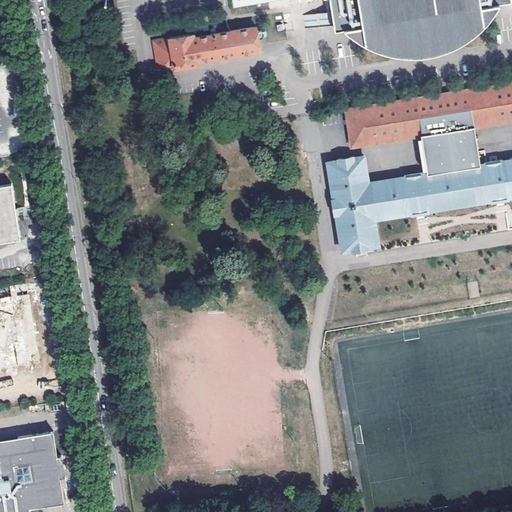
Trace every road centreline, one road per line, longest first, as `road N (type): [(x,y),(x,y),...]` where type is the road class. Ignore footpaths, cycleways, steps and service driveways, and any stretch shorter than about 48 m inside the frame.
road 1 (secondary): [(30,0),(116,511)]
road 2 (unknown): [(137,0),(144,54),(154,67),(271,64),(308,81)]
